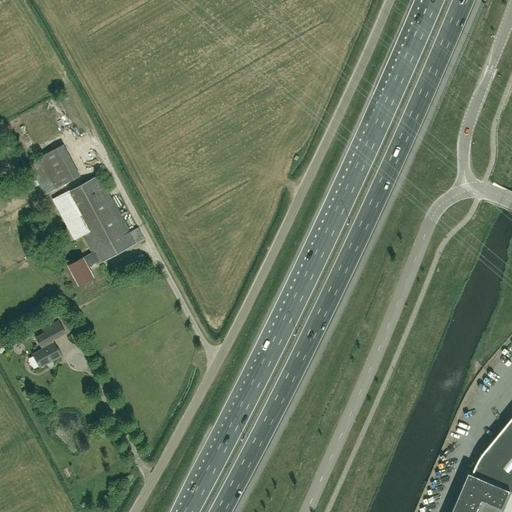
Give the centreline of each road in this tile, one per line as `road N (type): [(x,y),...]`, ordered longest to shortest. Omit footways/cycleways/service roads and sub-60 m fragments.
road 1 (unclassified): [(133,511),(262,274),(390,0)]
road 2 (motorway): [(433,0),(266,363),(188,511)]
road 3 (motorway): [(220,511),(406,139),(464,0)]
road 4 (unclassified): [(306,511),(432,215),(467,190)]
road 5 (unclassified): [(467,190),(469,118),(511,11)]
